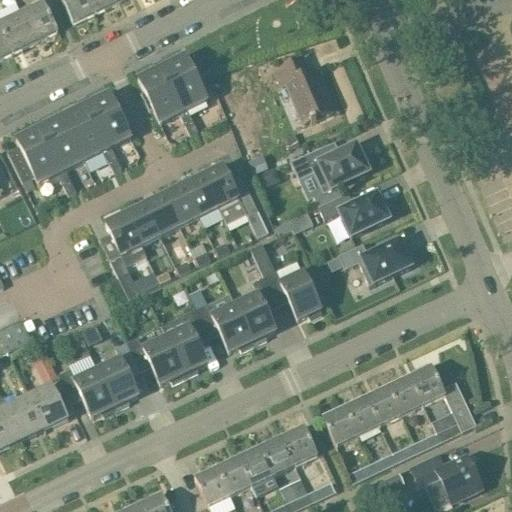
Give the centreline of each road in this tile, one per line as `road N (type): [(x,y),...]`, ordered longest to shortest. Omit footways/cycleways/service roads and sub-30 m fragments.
road 1 (residential): [(20,511),(489,293)]
road 2 (unclassified): [(489,293),(366,0)]
road 3 (residential): [(0,314),(76,279),(54,230),(165,176)]
road 4 (residential): [(165,176),(110,57)]
road 5 (residential): [(110,57),(226,0)]
road 6 (residential): [(0,111),(110,57)]
